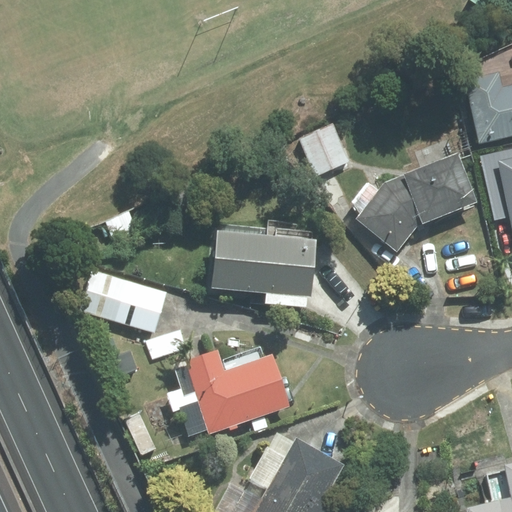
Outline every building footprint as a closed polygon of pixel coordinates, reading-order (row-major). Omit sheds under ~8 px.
[(511,78),(464,88),(476,147),(511,139),(511,78)] [(343,162),(329,125),(280,144),(294,181),(343,162)] [(511,161),(497,165),(494,149),(475,153),(478,169),(483,191),(497,188),(510,249),(511,248),(511,161)] [(450,158),(398,181),(380,185),(374,194),(365,187),(348,209),(357,216),(353,220),(394,252),(416,224),(418,230),(471,207),(450,158)] [(206,235),(201,293),(303,302),(308,244),(206,235)] [(90,271),(78,312),(150,333),(162,293),(90,271)] [(177,332),(144,342),(150,360),(183,349),(177,332)] [(185,384),(202,436),(283,409),(265,357),(219,373),(213,354),(178,365),(185,384)] [(336,468),(271,433),(240,492),(249,496),(240,511),(312,511),(318,502),(336,468)] [(490,503),(459,511),(511,511),(511,465),(497,469),(498,474),(484,478),(490,503)]
